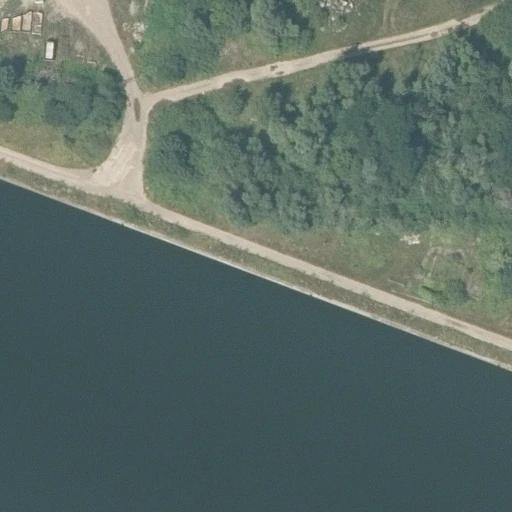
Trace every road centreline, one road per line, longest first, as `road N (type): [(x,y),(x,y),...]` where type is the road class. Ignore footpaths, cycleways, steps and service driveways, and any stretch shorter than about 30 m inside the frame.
road 1 (track): [(112,210),(135,146),(157,119),(422,58),(511,21)]
road 2 (track): [(135,146),(122,91),(83,24)]
